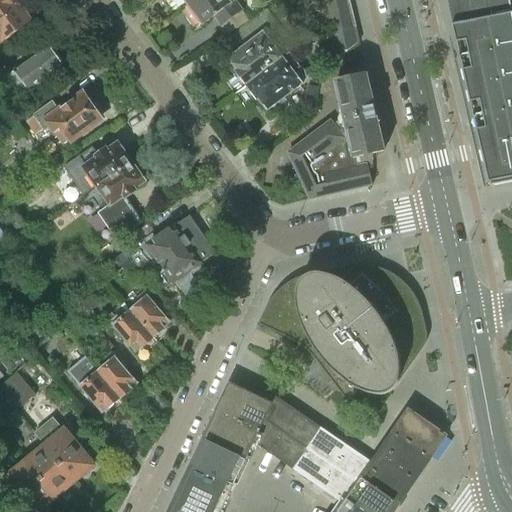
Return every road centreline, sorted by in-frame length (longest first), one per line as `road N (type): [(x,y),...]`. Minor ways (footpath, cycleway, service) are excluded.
road 1 (residential): [(133,511),(270,238)]
road 2 (residential): [(270,238),(96,0)]
road 3 (tertiary): [(444,204),(399,0)]
road 4 (residential): [(270,238),(444,204)]
road 5 (tertiary): [(504,481),(468,313)]
